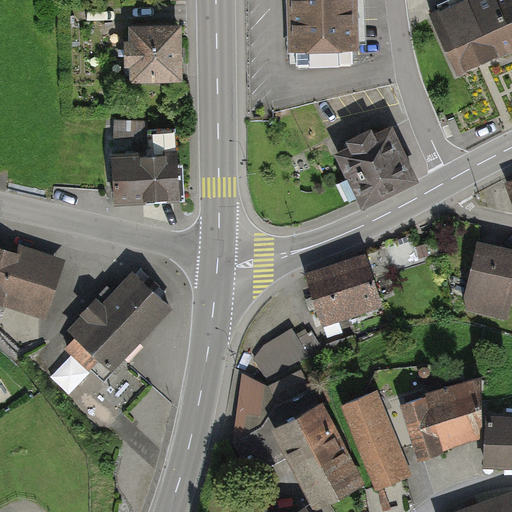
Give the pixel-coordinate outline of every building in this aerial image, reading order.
[(353,0),(286,0),(287,52),(354,51),(353,0)] [(457,73),(511,47),(511,0),(496,0),(497,0),(496,0),(464,0),(431,15),(457,73)] [(182,79),(181,30),(127,31),(128,80),(182,79)] [(416,173),(393,128),(376,136),(373,129),(345,143),(348,148),(335,155),(359,202),(416,173)] [(182,197),(178,148),(111,153),(115,201),(182,197)] [(467,307),(505,315),(511,284),(511,252),(481,245),(467,307)] [(59,268),(0,249),(0,300),(2,301),(1,304),(43,317),(59,268)] [(381,298),(367,256),(308,276),(315,296),(307,299),(310,309),(318,307),(321,317),(381,298)] [(111,369),(169,305),(136,275),(117,296),(108,287),(85,313),(93,320),(68,348),(91,369),(100,359),(111,369)] [(299,341),(292,329),(253,352),(270,381),(309,358),(307,355),(320,347),(312,334),(299,341)] [(358,354),(352,337),(328,345),(334,362),(358,354)] [(52,375),(72,396),(94,374),(74,353),(52,375)] [(359,481),(302,372),(272,387),(287,416),(236,443),(253,477),(293,456),(318,502),(359,481)] [(482,379),(407,403),(422,451),(483,431),(482,379)] [(405,476),(371,393),(346,403),(380,487),(405,476)] [(511,420),(489,419),(486,463),(511,463),(511,420)] [(511,511),(511,494),(462,511),(511,511)]
